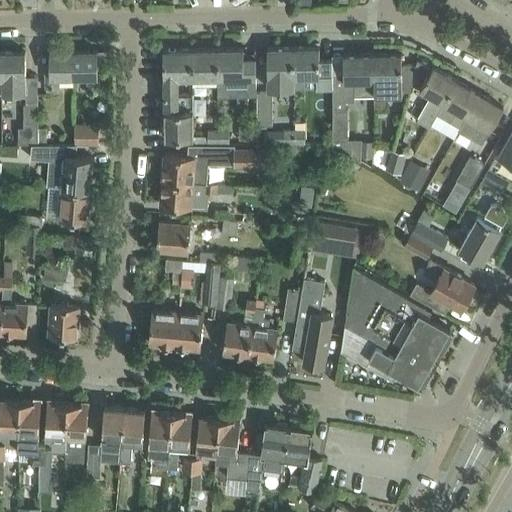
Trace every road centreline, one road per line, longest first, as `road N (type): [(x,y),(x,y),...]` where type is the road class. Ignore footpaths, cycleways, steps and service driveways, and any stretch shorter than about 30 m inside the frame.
road 1 (residential): [(511,288),(450,415),(108,373)]
road 2 (residential): [(108,373),(135,25)]
road 3 (residential): [(388,15),(135,25)]
road 4 (secondary): [(445,511),(511,389)]
road 5 (residential): [(135,25),(0,27)]
